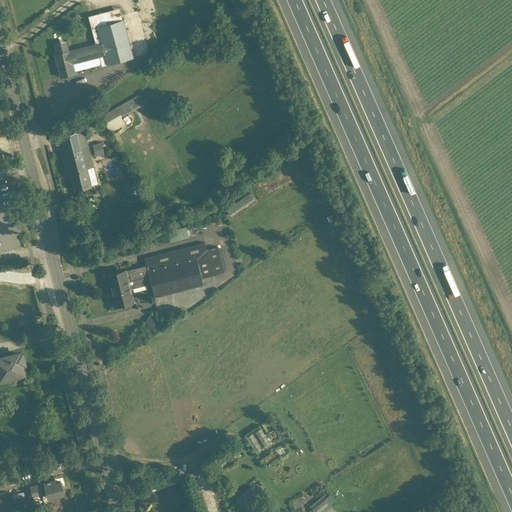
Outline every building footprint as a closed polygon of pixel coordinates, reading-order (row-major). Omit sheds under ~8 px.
[(122,19),(120,10),(95,17),(98,26),(91,28),(95,44),(69,51),(68,51),(55,54),(61,76),(74,73),(72,63),(98,55),(101,65),(133,56),(122,19)] [(122,117),(144,105),(138,95),(101,116),(110,133),(126,124),(122,117)] [(97,184),(95,173),(83,129),(61,135),(74,190),(97,184)] [(92,144),(94,151),(103,149),(102,142),(92,144)] [(168,239),(188,237),(187,226),(167,229),(168,239)] [(217,246),(206,249),(204,242),(144,257),(146,264),(108,274),(115,300),(116,306),(134,302),(132,296),(128,281),(149,275),(154,295),(202,283),(200,277),(224,271),(217,246)] [(159,322),(155,319),(148,327),(153,330),(159,322)] [(0,379),(23,373),(21,366),(21,363),(24,362),(22,354),(19,355),(18,353),(0,357),(0,379)] [(262,427),(248,434),(256,451),(270,443),(262,427)] [(222,453),(208,461),(212,467),(226,459),(222,453)] [(47,498),(64,493),(61,481),(56,482),(55,479),(30,486),(33,496),(45,493),(47,498)] [(253,486),(236,499),(242,507),(259,494),(253,486)] [(0,509),(10,507),(9,506),(8,501),(5,491),(0,491),(0,509)] [(331,493),(326,496),(330,503),(335,499),(331,493)] [(309,511),(321,511),(331,505),(323,496),(310,506),(312,509),(309,511)] [(24,498),(13,501),(14,507),(25,504),(24,498)]
